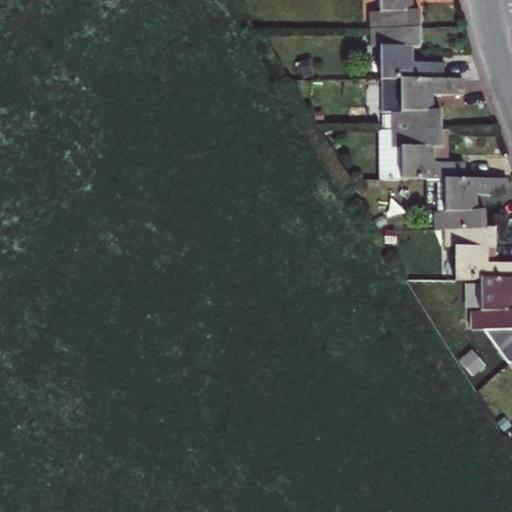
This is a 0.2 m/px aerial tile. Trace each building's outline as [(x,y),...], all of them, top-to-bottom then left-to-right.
[(379,0),(380,10),(372,10),(372,26),(423,25),(423,10),(413,10),(412,0),(379,0)] [(423,25),(372,26),(373,44),(381,43),(381,76),(405,76),(444,75),(444,59),(414,60),(414,43),(423,43),(423,25)] [(444,75),(405,76),(405,110),(397,110),(397,126),(446,125),(446,110),(438,110),(437,94),(467,93),(466,75),(444,75)] [(446,125),(397,126),(397,143),(406,143),(406,176),(448,176),(469,175),(468,159),(438,160),(438,143),(447,142),(446,125)] [(469,175),(448,176),(449,210),(440,211),(440,227),(450,226),(490,226),(490,210),(480,210),(480,194),(511,193),(511,175),(469,175)] [(450,243),(458,243),(459,276),(482,276),(511,274),(511,257),(500,258),(492,258),(492,242),(500,242),(500,226),(490,226),(450,226),(450,243)] [(500,258),(500,242),(492,242),(492,258),(500,258)] [(511,274),(482,276),(482,310),(474,310),(474,325),(511,324),(511,274)]
